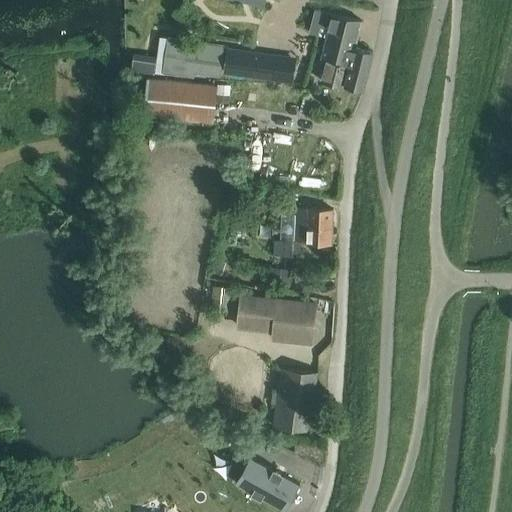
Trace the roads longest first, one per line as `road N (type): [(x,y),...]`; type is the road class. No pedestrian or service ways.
road 1 (residential): [(319,511),(336,409),(348,174),(376,79)]
road 2 (unclassified): [(363,511),(382,431),(393,222)]
road 3 (unclassified): [(393,222),(444,0)]
road 4 (residential): [(393,222),(380,164),(376,79)]
